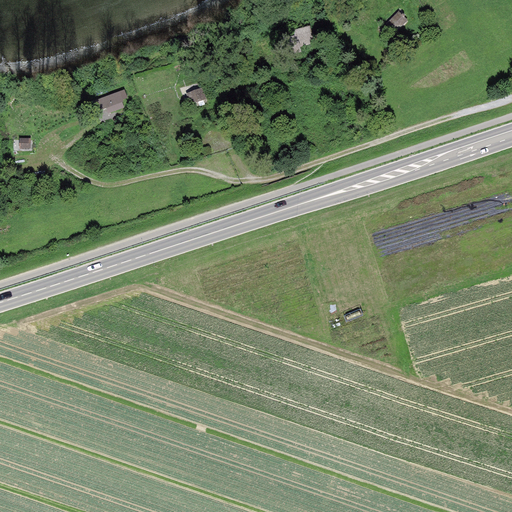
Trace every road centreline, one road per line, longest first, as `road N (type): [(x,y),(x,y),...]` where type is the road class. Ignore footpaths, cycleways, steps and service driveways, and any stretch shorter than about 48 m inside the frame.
road 1 (primary): [(511,133),(0,300)]
road 2 (track): [(88,133),(63,165),(107,186),(187,169),(237,181),(511,99)]
road 3 (track): [(231,91),(279,83),(346,90),(378,142)]
